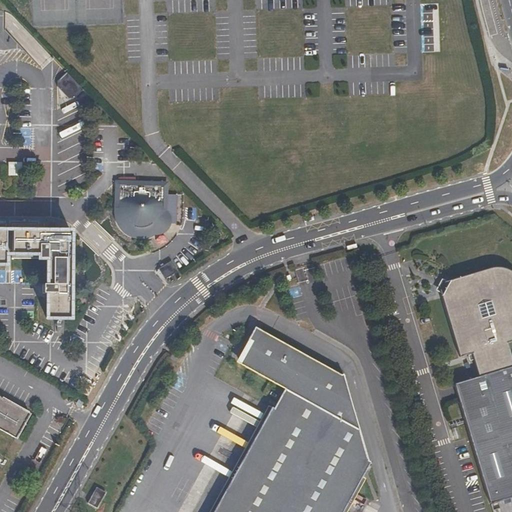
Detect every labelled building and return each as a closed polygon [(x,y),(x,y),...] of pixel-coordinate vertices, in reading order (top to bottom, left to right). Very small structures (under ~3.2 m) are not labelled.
[(66,72),(57,81),(57,87),(67,99),(73,99),(83,91),(66,72)] [(166,185),(117,184),(116,216),(117,221),(119,225),(122,229),(125,232),(129,235),(133,237),(137,238),(142,239),(147,238),(157,233),(158,235),(168,230),(171,224),(168,214),(165,214),(166,185)] [(69,230),(5,228),(5,254),(36,254),(37,259),(45,259),(45,285),(41,285),(41,294),(45,294),(45,319),(69,319),(69,230)] [(160,269),(157,273),(165,281),(178,273),(172,262),(160,269)] [(460,358),(471,355),(478,377),(454,384),(490,504),(511,497),(511,357),(508,344),(511,342),(511,272),(509,271),(505,269),(500,267),(446,282),(441,294),(460,358)] [(441,294),(446,282),(442,279),(435,291),(441,294)] [(344,375),(341,376),(255,329),(248,344),(252,347),(241,366),(285,390),(274,409),(272,408),(214,511),(343,511),(370,463),(368,462),(344,375)] [(237,364),(241,366),(252,347),(248,344),(237,364)] [(174,362),(180,355),(176,352),(170,359),(174,362)] [(0,428),(14,436),(19,427),(23,420),(28,411),(0,394),(0,428)] [(24,430),(28,422),(23,420),(19,427),(24,430)] [(89,505),(98,510),(107,493),(98,488),(89,505)]
